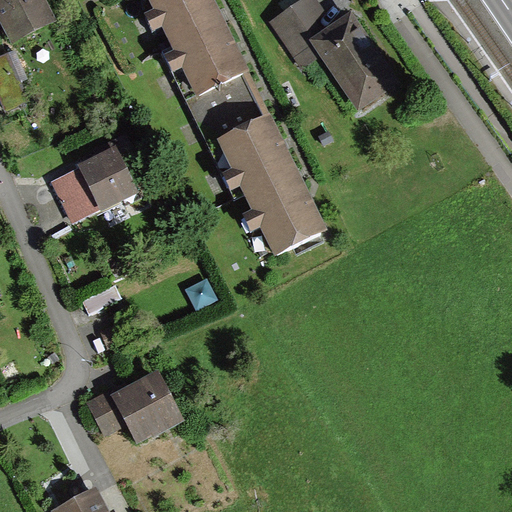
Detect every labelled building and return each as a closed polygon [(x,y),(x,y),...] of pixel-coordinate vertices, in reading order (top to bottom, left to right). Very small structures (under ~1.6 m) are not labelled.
[(46,0),(0,0),(0,21),(11,44),(57,21),(46,0)] [(213,0),(149,0),(154,9),(145,13),(153,30),(163,26),(174,49),(165,54),(235,198),(247,192),(255,209),(245,214),(253,230),(261,226),(274,254),(325,229),(213,0)] [(316,0),(301,0),(269,22),(302,70),(321,57),(358,111),(401,82),(352,11),(333,24),(316,0)] [(0,102),(4,113),(31,102),(10,50),(0,53),(0,102)] [(117,147),(51,179),(74,225),(140,192),(117,147)] [(138,447),(185,423),(156,368),(118,388),(116,385),(88,400),(105,432),(125,421),(138,447)] [(109,511),(96,486),(49,510),(50,511),(109,511)]
